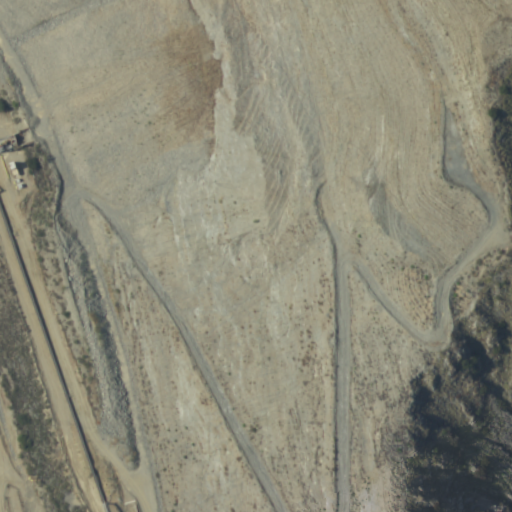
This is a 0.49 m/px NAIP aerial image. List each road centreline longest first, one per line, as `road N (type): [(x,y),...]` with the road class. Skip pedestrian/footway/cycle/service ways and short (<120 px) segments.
road 1 (track): [(93,330),(56,97),(74,82),(107,109),(256,511),(331,260),(391,280),(443,280),(482,265)]
road 2 (track): [(0,166),(93,330),(142,511)]
